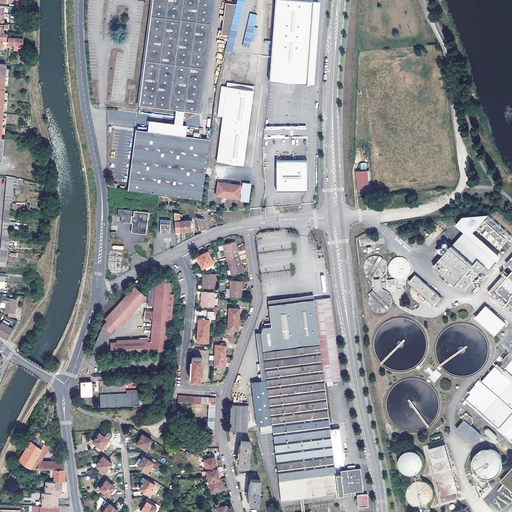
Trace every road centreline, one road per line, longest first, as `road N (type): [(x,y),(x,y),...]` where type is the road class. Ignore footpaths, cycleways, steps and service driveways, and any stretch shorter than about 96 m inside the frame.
road 1 (track): [(66,0),(67,70),(89,213),(86,267),(79,300),(0,466)]
road 2 (tertiary): [(335,217),(382,511)]
road 3 (residential): [(78,0),(81,74),(101,187),(98,287)]
road 4 (tertiary): [(339,0),(335,217)]
road 5 (unclassified): [(463,184),(448,65),(421,0)]
road 6 (residential): [(225,390),(182,382),(191,286),(180,250)]
road 7 (residential): [(225,390),(257,300),(247,225)]
road 8 (unclassified): [(463,184),(423,210),(335,217)]
road 9 (residential): [(78,511),(60,386)]
road 10 (residential): [(239,511),(221,429),(225,390)]
